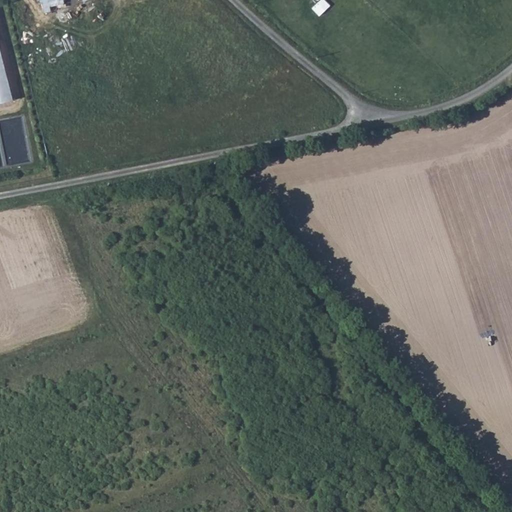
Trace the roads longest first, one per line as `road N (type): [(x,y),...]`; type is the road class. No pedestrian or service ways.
road 1 (unclassified): [(363,125),(0,196)]
road 2 (unclassified): [(234,0),(344,94),(363,125)]
road 3 (unclassified): [(511,68),(454,103),(363,125)]
